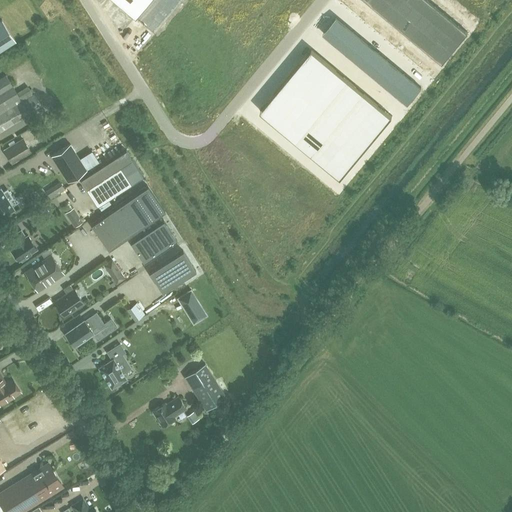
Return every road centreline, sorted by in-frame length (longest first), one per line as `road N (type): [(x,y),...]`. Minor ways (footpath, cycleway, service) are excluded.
road 1 (unclassified): [(172,511),(511,98)]
road 2 (unclassified): [(323,0),(214,130),(187,144),(173,139),(85,0)]
road 3 (residential): [(144,511),(0,287)]
